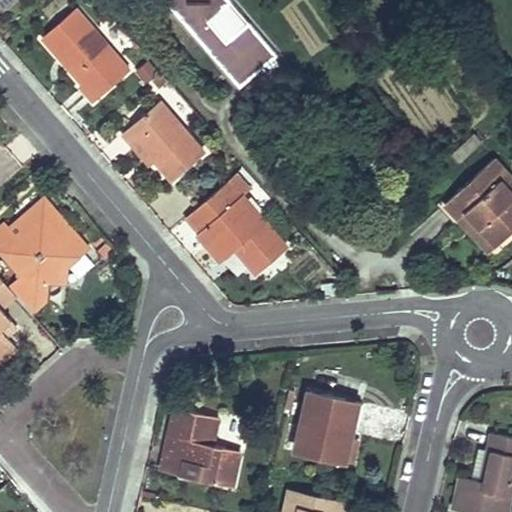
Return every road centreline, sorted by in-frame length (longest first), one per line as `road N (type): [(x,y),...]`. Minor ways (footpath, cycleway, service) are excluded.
road 1 (residential): [(480,333),(411,311),(247,325),(211,316)]
road 2 (residential): [(0,72),(174,274)]
road 3 (residential): [(416,511),(442,403),(480,333)]
road 4 (residential): [(143,362),(109,511)]
